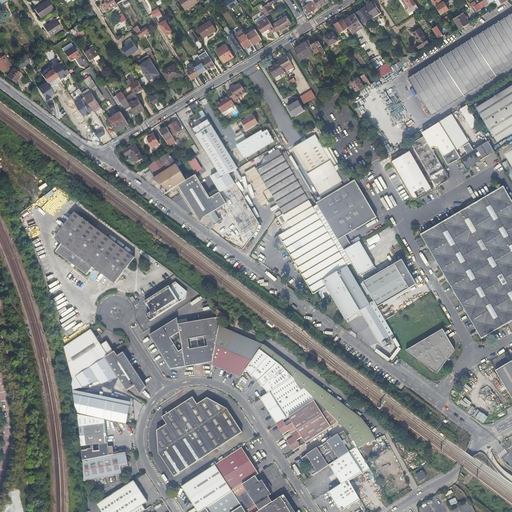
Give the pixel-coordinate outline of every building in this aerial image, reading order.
[(54,9),(48,0),(35,9),(41,18),(54,9)] [(114,0),(105,0),(107,2),(106,3),(106,2),(102,5),(107,12),(111,9),(111,8),(117,4),(117,3),(114,0)] [(197,0),(179,0),(186,10),(198,2),(197,0)] [(236,0),(225,0),(224,1),(230,10),(239,4),(236,0)] [(262,4),(260,6),(263,11),(267,17),(274,12),(269,6),(275,2),(273,0),(270,0),(262,5),(262,4)] [(314,0),(307,0),(306,1),(308,4),(303,7),(307,14),(316,8),(318,7),(314,0)] [(314,0),(319,8),(329,1),(328,0),(314,0)] [(399,0),(408,14),(419,7),(413,0),(399,0)] [(431,0),(441,15),(449,10),(444,1),(443,2),(441,0),(431,0)] [(499,0),(483,0),(477,4),(473,7),(476,11),(482,8),(495,0),(498,6),(502,4),(499,0)] [(381,12),(374,1),(365,6),(373,17),(381,12)] [(365,6),(357,12),(364,23),(373,17),(365,6)] [(161,13),(158,8),(151,12),(155,17),(161,13)] [(127,20),(123,13),(118,16),(121,23),(127,20)] [(363,26),(355,13),(351,16),(359,29),(363,26)] [(432,116),(511,65),(511,13),(408,77),(432,116)] [(470,23),(463,13),(454,19),(460,29),(470,23)] [(264,15),(254,21),(256,23),(266,18),(264,15)] [(287,16),(272,25),(276,30),(277,32),(281,29),(281,30),(284,29),(285,29),(289,26),(292,24),(287,16)] [(359,29),(351,16),(345,20),(353,33),(359,29)] [(267,17),(256,24),(264,36),(270,32),(271,33),(276,30),(272,25),(267,17)] [(348,27),(343,19),(334,25),(340,33),(348,27)] [(62,29),(56,20),(44,27),(51,37),(62,29)] [(169,33),(172,31),(167,23),(165,20),(159,24),(165,34),(168,32),(169,33)] [(216,29),(210,20),(198,29),(204,38),(216,29)] [(141,30),(138,26),(135,28),(133,30),(138,37),(139,36),(140,37),(149,31),(146,27),(141,30)] [(437,26),(432,29),(439,38),(440,37),(439,36),(442,34),(437,26)] [(228,27),(224,29),(229,36),(227,37),(228,40),(236,51),(242,48),(234,36),(228,27)] [(429,43),(420,28),(413,33),(419,42),(416,44),(419,49),(429,43)] [(77,32),(72,36),(74,40),(85,33),(82,29),(77,32)] [(200,41),(193,30),(192,29),(189,31),(191,33),(190,34),(196,43),(200,41)] [(235,34),(245,48),(252,43),(247,35),(243,29),(235,34)] [(262,39),(255,29),(247,35),(252,43),(253,45),(262,39)] [(338,40),(333,32),(325,37),(330,45),(338,40)] [(294,48),(301,60),(315,52),(311,45),(308,40),(305,42),(297,47),(294,48)] [(316,53),(320,60),(325,58),(323,56),(324,55),(321,50),(323,49),(318,41),(311,45),(315,52),(316,53)] [(217,50),(224,62),(229,58),(230,59),(234,57),(226,44),(217,50)] [(98,55),(93,47),(92,45),(86,49),(87,51),(84,52),(89,60),(93,58),(98,55)] [(74,46),(64,52),(70,62),(77,58),(77,59),(81,57),(74,46)] [(148,47),(145,49),(150,58),(153,63),(156,60),(148,47)] [(199,56),(201,61),(203,63),(207,70),(215,65),(209,56),(206,51),(199,56)] [(11,65),(5,55),(0,58),(0,68),(2,71),(11,65)] [(292,64),(287,56),(279,61),(285,71),(285,72),(294,67),(292,64)] [(403,56),(399,59),(401,61),(403,64),(412,59),(410,56),(404,59),(403,56)] [(153,63),(150,58),(140,64),(150,80),(160,74),(153,63)] [(60,60),(51,66),(52,68),(60,81),(61,81),(70,75),(70,74),(60,60)] [(285,71),(279,61),(269,67),(274,77),(280,74),(285,71)] [(403,64),(401,61),(390,68),(392,71),(403,64)] [(207,70),(203,63),(195,67),(200,75),(207,70)] [(169,81),(181,74),(174,64),(163,71),(169,81)] [(390,68),(388,64),(378,71),(382,77),(392,71),(390,68)] [(195,67),(187,71),(192,79),(200,75),(195,67)] [(22,74),(13,68),(8,76),(15,82),(22,74)] [(52,68),(47,71),(48,72),(43,75),(47,82),(50,87),(60,81),(52,68)] [(82,77),(91,71),(89,68),(80,73),(82,77)] [(365,74),(361,76),(364,81),(368,86),(371,84),(365,74)] [(103,96),(90,76),(84,80),(89,88),(89,89),(90,90),(92,94),(95,99),(97,100),(103,96)] [(135,82),(132,78),(127,81),(129,85),(135,94),(143,89),(138,80),(135,82)] [(364,87),(359,79),(352,83),(357,91),(364,87)] [(129,103),(115,81),(107,86),(113,96),(117,94),(125,107),(130,104),(129,103)] [(50,87),(47,82),(38,88),(46,101),(51,98),(50,96),(54,93),(50,87)] [(236,99),(246,93),(241,83),(235,87),(234,87),(233,86),(229,88),(231,91),(228,93),(229,95),(233,102),(237,100),(236,99)] [(498,141),(511,132),(511,85),(477,107),(498,141)] [(126,96),(133,92),(130,87),(123,91),(126,96)] [(95,99),(92,94),(90,90),(89,89),(82,93),(86,99),(92,108),(93,110),(94,111),(101,107),(97,100),(95,99)] [(76,90),(70,95),(75,103),(82,98),(76,90)] [(312,90),(300,97),(304,104),(316,97),(312,90)] [(160,101),(156,95),(150,99),(154,105),(160,101)] [(232,107),(235,105),(233,102),(229,95),(224,99),(224,100),(217,105),(222,113),(227,110),(232,107)] [(368,97),(356,104),(364,119),(376,112),(368,97)] [(86,99),(83,101),(90,112),(93,110),(92,108),(86,99)] [(144,109),(138,99),(133,102),(133,101),(129,103),(130,104),(137,114),(144,109)] [(304,109),(298,100),(288,107),(294,116),(304,109)] [(83,101),(76,105),(80,111),(84,117),(87,115),(91,113),(90,112),(83,101)] [(467,105),(460,109),(472,129),(479,125),(467,105)] [(396,110),(387,116),(391,123),(395,121),(396,124),(408,117),(406,113),(404,115),(402,111),(399,113),(396,110)] [(129,124),(121,112),(117,114),(124,127),(129,124)] [(124,127),(117,114),(109,119),(117,132),(122,128),(122,129),(125,127),(124,127)] [(370,125),(379,120),(376,114),(367,118),(370,125)] [(470,142),(452,114),(439,122),(457,150),(470,142)] [(246,132),(259,124),(253,115),(240,122),(246,132)] [(182,131),(176,122),(167,127),(173,136),(182,131)] [(228,188),(235,183),(229,173),(238,168),(211,125),(196,135),(212,162),(228,188)] [(173,136),(167,127),(160,132),(167,144),(174,139),(173,136)] [(98,139),(105,135),(101,128),(94,132),(98,139)] [(274,141),(267,130),(239,147),(245,158),(274,141)] [(281,143),(274,131),(272,132),(279,144),(281,143)] [(153,148),(160,144),(163,142),(158,133),(155,135),(153,133),(150,136),(151,138),(147,140),(153,148)] [(320,194),(323,199),(351,183),(342,167),(338,169),(337,170),(336,169),(315,135),(307,140),(303,142),(294,147),(310,173),(308,174),(320,194)] [(450,179),(425,136),(412,143),(437,187),(450,179)] [(488,141),(482,145),(488,156),(494,152),(488,141)] [(178,145),(187,160),(190,158),(188,156),(181,145),(180,145),(179,144),(178,145)] [(143,158),(135,145),(123,152),(126,156),(130,154),(135,161),(136,163),(143,158)] [(477,147),(484,158),(488,156),(482,145),(477,147)] [(468,168),(484,158),(477,147),(461,157),(468,168)] [(274,197),(284,214),(308,199),(308,200),(309,199),(313,197),(286,151),(282,154),(279,149),(264,158),(267,162),(257,168),(269,189),(268,189),(263,192),(268,200),(274,197)] [(410,151),(391,161),(412,196),(412,197),(413,197),(414,197),(415,198),(416,198),(417,198),(432,189),(410,151)] [(170,190),(187,180),(170,153),(151,164),(150,165),(153,168),(143,175),(141,178),(148,183),(154,179),(163,186),(159,191),(164,195),(170,190)] [(182,164),(178,157),(174,160),(178,166),(182,164)] [(195,174),(202,170),(195,157),(188,161),(195,174)] [(220,192),(228,188),(212,162),(204,167),(220,192)] [(256,196),(262,206),(268,202),(263,193),(263,192),(268,189),(255,167),(245,173),(258,195),(256,196)] [(205,217),(227,204),(220,192),(210,198),(196,175),(177,186),(181,194),(171,200),(189,214),(192,212),(197,219),(201,222),(205,217)] [(317,203),(344,251),(352,246),(346,236),(377,217),(355,180),(351,183),(323,199),(317,203)] [(235,183),(228,188),(220,192),(227,204),(205,217),(201,222),(211,229),(214,225),(221,221),(230,235),(234,240),(259,223),(235,183)] [(56,207),(68,198),(58,185),(41,197),(45,202),(50,198),(56,207)] [(511,321),(511,200),(504,186),(421,235),(482,339),(511,321)] [(285,247),(313,294),(318,292),(315,288),(324,283),(323,280),(348,266),(309,199),(308,200),(308,199),(284,214),(288,222),(280,226),(284,232),(278,236),(275,238),(274,241),(274,244),(276,247),(278,248),(281,249),(284,248),(285,247)] [(115,284),(135,257),(75,212),(55,238),(62,244),(56,252),(87,275),(93,267),(115,284)] [(230,243),(234,240),(230,235),(224,239),(230,243)] [(352,246),(344,251),(352,263),(359,276),(375,267),(360,241),(352,246)] [(402,260),(363,283),(378,307),(417,284),(402,260)] [(326,287),(345,320),(361,311),(379,342),(389,336),(348,266),(323,280),(324,283),(315,288),(318,292),(326,287)] [(187,291),(176,282),(170,286),(145,302),(151,312),(147,315),(150,321),(180,302),(186,298),(187,291)] [(218,318),(221,320),(225,315),(217,309),(215,313),(218,318)] [(188,322),(178,324),(180,332),(183,349),(186,366),(213,362),(216,346),(220,326),(221,320),(218,318),(217,317),(194,321),(197,338),(206,336),(208,346),(190,349),(188,339),(191,339),(188,322)] [(177,318),(150,335),(171,369),(186,366),(183,349),(179,351),(171,338),(180,332),(178,324),(177,318)] [(188,322),(191,339),(197,338),(194,321),(188,322)] [(220,326),(216,346),(252,361),(260,349),(241,335),(220,326)] [(105,357),(114,352),(107,341),(101,345),(91,329),(64,347),(72,379),(105,357)] [(443,329),(406,351),(435,375),(436,375),(437,375),(437,374),(455,350),(443,329)] [(381,436),(376,439),(369,428),(361,418),(265,345),(241,335),(260,349),(281,365),(293,377),(316,399),(339,422),(350,433),(359,448),(366,461),(388,449),(381,436)] [(213,362),(212,365),(241,377),(246,370),(252,361),(216,346),(213,362)] [(252,361),(246,370),(258,381),(263,387),(268,393),(293,377),(281,365),(260,349),(252,361)] [(146,386),(124,352),(118,356),(115,351),(114,352),(105,357),(127,391),(135,386),(141,394),(146,386)] [(496,370),(511,398),(511,361),(496,370)] [(268,393),(260,398),(277,424),(283,420),(289,417),(316,399),(293,377),(268,393)] [(260,398),(268,393),(263,387),(254,394),(258,400),(260,398)] [(73,390),(74,394),(130,406),(131,402),(73,390)] [(130,406),(74,394),(77,414),(127,424),(130,406)] [(162,417),(167,424),(157,430),(159,453),(174,476),(243,432),(227,408),(208,397),(198,404),(193,397),(162,417)] [(339,422),(316,399),(289,417),(293,423),(287,426),(283,420),(277,424),(277,425),(283,435),(290,431),(291,433),(290,433),(291,435),(292,435),(294,437),(287,441),(290,445),(297,441),(302,437),(306,443),(339,422)] [(91,445),(91,448),(87,449),(82,450),(83,461),(114,455),(113,446),(109,447),(107,436),(105,436),(104,424),(83,426),(86,445),(91,445)] [(344,431),(302,458),(313,476),(330,465),(355,448),(344,431)] [(297,441),(290,445),(294,451),(300,447),(297,441)] [(242,447),(215,465),(232,491),(256,476),(259,474),(242,447)] [(341,510),(342,511),(343,511),(343,510),(360,499),(350,481),(370,469),(357,447),(355,448),(330,465),(342,484),(329,492),(340,510),(341,510)] [(114,455),(83,461),(84,481),(123,474),(121,467),(125,467),(129,466),(129,465),(128,463),(128,462),(126,452),(114,455)] [(182,486),(198,511),(199,511),(232,491),(215,465),(182,486)] [(427,477),(423,471),(416,474),(419,481),(427,477)] [(232,491),(246,511),(257,511),(273,502),(269,496),(272,494),(269,490),(265,484),(262,480),(260,482),(256,476),(232,491)] [(355,486),(361,495),(374,488),(369,478),(355,486)] [(102,511),(142,511),(144,511),(146,510),(143,505),(148,501),(134,480),(97,504),(102,511)] [(246,511),(232,491),(199,511),(246,511)] [(291,511),(281,496),(273,502),(257,511),(291,511)]
